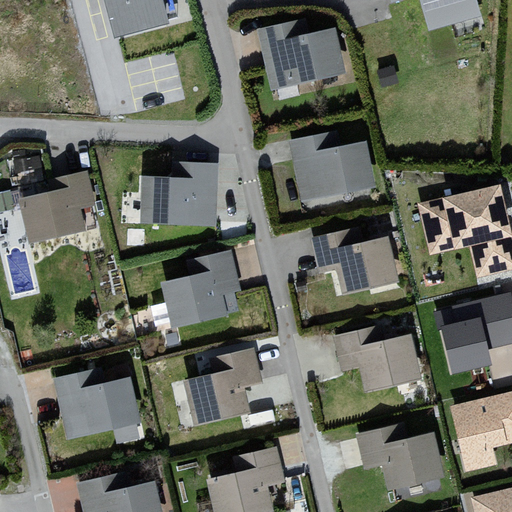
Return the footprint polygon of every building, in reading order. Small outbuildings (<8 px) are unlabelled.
[(104,0),(114,37),(169,22),(163,0),(104,0)] [(478,0),(420,0),(431,31),(483,20),(478,0)] [(303,21),(260,30),(273,87),(343,72),(334,29),(307,35),(303,21)] [(334,133),(291,141),(302,200),(375,187),(367,142),(337,148),(334,133)] [(172,179),(144,178),(143,225),(215,230),(218,164),(174,162),(172,179)] [(99,205),(90,172),(45,183),(46,194),(19,198),(30,243),(86,231),(86,205),(99,205)] [(511,243),(498,186),(420,205),(431,252),(471,242),(479,274),(511,266),(511,243)] [(354,230),(312,238),(320,274),(338,271),(347,299),(405,287),(391,239),(360,247),(354,230)] [(194,278),(166,284),(175,323),(236,308),(233,294),(231,290),(238,288),(230,252),(190,262),(194,278)] [(460,325),(445,328),(454,371),(489,363),(485,345),(511,339),(511,309),(509,296),(456,307),(460,325)] [(381,327),(333,337),(343,374),(363,369),(370,396),(426,383),(416,337),(386,344),(381,327)] [(214,375),(186,381),(196,422),(250,410),(245,386),(262,382),(254,350),(210,359),(214,375)] [(101,370),(52,381),(66,440),(114,433),(118,446),(140,443),(135,429),(141,427),(130,380),(106,386),(101,370)] [(511,394),(454,408),(467,468),(493,462),(490,446),(511,440),(511,394)] [(406,424),(356,436),(365,471),(384,468),(391,492),(446,481),(433,436),(411,441),(406,424)] [(237,477),(207,482),(215,511),(276,511),(268,488),(284,485),(274,451),(233,458),(237,477)] [(123,476),(77,486),(83,511),(163,511),(156,487),(128,492),(123,476)] [(511,511),(511,489),(473,498),(475,511),(511,511)]
